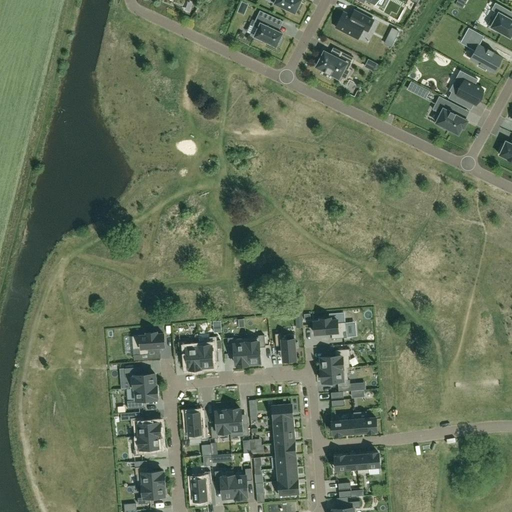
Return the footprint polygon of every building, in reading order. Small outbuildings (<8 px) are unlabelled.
[(274,0),(273,3),(295,13),(301,0),(274,0)] [(506,17),(509,11),(495,3),(492,10),(495,12),(488,25),(490,26),(489,28),(496,31),(497,30),(510,38),(511,34),(511,20),(506,17)] [(368,32),(374,20),(355,10),(351,16),(344,12),(336,28),(358,39),(363,30),(368,32)] [(278,19),(260,11),(254,26),(259,28),(255,36),(257,37),(256,39),(262,42),(263,40),(277,46),(277,45),(279,46),(282,39),(280,39),(283,34),(273,29),(278,19)] [(469,28),(464,38),(469,41),(474,31),(469,28)] [(502,58),(494,54),(495,52),(488,48),(487,50),(479,45),(471,59),(480,64),(479,66),(485,70),(486,68),(494,72),(502,58)] [(337,59),(325,52),(323,56),(321,56),(318,61),(320,62),(318,66),(326,71),(325,71),(331,75),(332,74),(331,74),(339,78),(346,64),(350,66),(354,58),(341,52),(337,59)] [(451,92),(448,98),(464,106),(467,100),(476,105),(479,100),(480,98),(480,97),(484,90),(475,85),(478,80),(460,70),(460,71),(467,75),(462,84),(455,81),(449,91),(451,92)] [(440,96),(433,109),(441,113),(436,123),(438,124),(437,125),(444,129),(445,127),(458,134),(462,126),(464,127),(467,120),(455,114),(456,114),(455,113),(458,106),(440,96)] [(511,143),(507,141),(506,141),(505,142),(506,142),(503,146),(502,146),(499,152),(500,153),(500,154),(499,155),(500,155),(507,158),(507,159),(511,161),(511,143)] [(320,321),(314,321),(315,334),(332,333),(332,339),(344,338),(344,332),(346,332),(346,322),(338,323),(337,320),(331,320),(331,318),(320,319),(320,321)] [(148,354),(148,348),(165,346),(164,333),(157,334),(157,332),(146,333),(147,335),(132,336),(133,355),(148,354)] [(281,334),(275,334),(276,346),(282,346),(283,361),(296,360),(295,350),(298,350),(297,342),(295,342),(294,334),(281,335),(281,334)] [(259,339),(246,340),(248,364),(249,364),(261,363),(259,348),(265,347),(264,335),(258,335),(259,339)] [(248,364),(246,340),(234,341),(234,337),(228,338),(229,350),(235,350),(236,365),(237,364),(237,365),(248,364)] [(211,343),(199,344),(201,368),(201,367),(213,366),(212,351),(218,351),(217,339),(211,339),(211,343)] [(186,341),(178,342),(179,354),(187,353),(188,368),(190,368),(190,369),(201,368),(199,344),(187,345),(186,341)] [(322,369),(321,369),(321,370),(347,368),(349,368),(348,355),(350,355),(350,349),(335,350),(336,356),(321,357),(322,369)] [(139,367),(125,368),(126,376),(130,376),(131,388),(133,388),(157,386),(156,386),(155,374),(140,375),(139,367)] [(347,368),(321,370),(322,381),(323,381),(323,382),(338,381),(338,387),(350,386),(350,380),(348,380),(347,368)] [(134,401),(128,401),(128,409),(143,408),(142,400),(157,399),(157,397),(158,397),(157,386),(133,388),(134,401)] [(293,417),(291,404),(273,406),(274,419),(292,417),(293,417)] [(228,409),(228,410),(230,433),(231,433),(242,432),(243,436),(249,436),(248,424),(242,424),(241,409),(239,409),(239,408),(228,409)] [(230,433),(228,410),(216,411),(217,426),(211,427),(212,439),(218,438),(218,435),(231,434),(231,433),(230,433)] [(201,427),(200,412),(187,413),(188,423),(185,423),(186,431),(188,431),(189,434),(189,439),(202,438),(202,440),(208,439),(207,427),(201,427)] [(144,417),(131,418),(132,426),(134,426),(135,437),(161,435),(160,424),(159,424),(159,422),(144,424),(144,417)] [(293,429),(292,417),(274,419),(275,431),(293,429)] [(377,430),(376,417),(354,419),(355,432),(368,431),(368,432),(375,431),(377,430)] [(355,432),(354,419),(332,421),(333,434),(335,434),(342,434),(342,433),(355,432)] [(294,442),(293,429),(275,431),(273,431),(274,444),(276,444),(286,443),(294,442)] [(136,449),(134,449),(134,455),(146,455),(146,449),(161,448),(160,435),(161,435),(135,437),(136,449)] [(295,442),(294,442),(286,443),(276,444),(277,456),(295,455),(296,455),(295,442)] [(370,454),(357,455),(358,468),(358,474),(369,473),(369,467),(380,466),(379,453),(377,453),(377,452),(370,453),(370,454)] [(296,467),(295,455),(277,456),(278,468),(278,469),(296,467)] [(358,468),(357,455),(344,456),(344,455),(337,456),(335,456),(336,469),(358,468)] [(138,486),(141,486),(164,484),(165,484),(164,472),(163,472),(163,471),(148,472),(147,466),(135,467),(136,474),(137,474),(138,486)] [(297,479),(296,467),(278,469),(278,468),(276,469),(277,481),(297,480),(297,479)] [(252,480),(251,468),(245,469),(246,475),(234,476),(235,497),(235,498),(247,497),(246,496),(248,496),(247,481),(252,480)] [(235,497),(234,476),(234,471),(221,472),(221,471),(215,471),(216,483),(222,483),(223,498),(235,497)] [(194,500),(207,499),(206,484),(212,484),(211,472),(205,472),(205,474),(192,475),(192,479),(194,500)] [(298,479),(297,479),(297,480),(277,481),(278,495),(299,493),(298,479)] [(164,484),(141,486),(142,498),(138,498),(138,504),(150,503),(150,497),(165,496),(164,484)] [(356,511),(356,508),(360,507),(360,501),(348,502),(348,508),(333,509),(333,511),(332,511),(356,511)]
